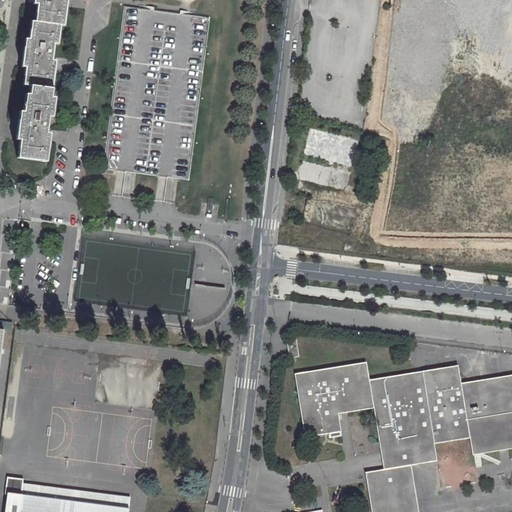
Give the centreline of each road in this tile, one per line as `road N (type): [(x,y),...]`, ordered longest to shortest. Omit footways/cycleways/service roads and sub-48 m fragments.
road 1 (unknown): [(167,220),(192,31),(149,25),(124,215)]
road 2 (unclassified): [(289,0),(259,265)]
road 3 (residential): [(259,265),(511,296)]
road 4 (unclassified): [(259,265),(228,511)]
road 5 (unknown): [(41,204),(29,288),(33,299),(49,304),(63,291),(76,208)]
road 6 (unknown): [(325,7),(315,83),(326,101),(348,96),(353,85),(363,11)]
